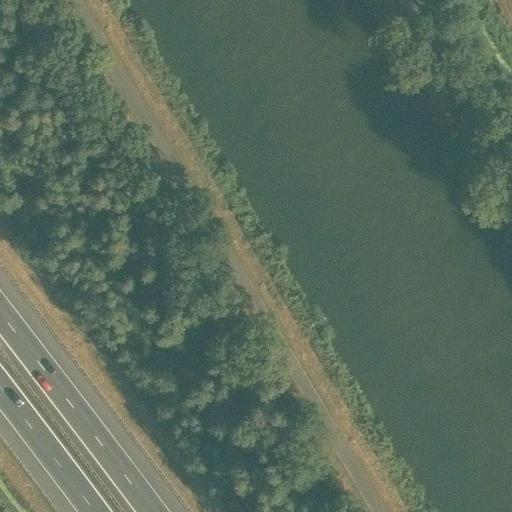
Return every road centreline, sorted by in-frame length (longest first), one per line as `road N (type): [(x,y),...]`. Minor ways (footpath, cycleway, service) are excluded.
road 1 (unclassified): [(378,511),(75,0)]
road 2 (motorway): [(146,511),(0,319)]
road 3 (track): [(511,192),(400,0)]
road 4 (motorway): [(0,404),(82,511)]
